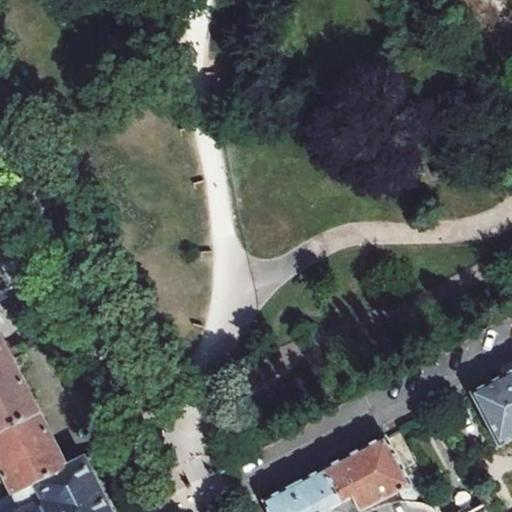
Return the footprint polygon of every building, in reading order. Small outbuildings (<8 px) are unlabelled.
[(0,241),(8,238),(0,221),(0,241)] [(31,307),(41,302),(8,238),(0,241),(0,265),(17,297),(31,307)] [(50,352),(63,345),(54,328),(39,335),(50,352)] [(68,470),(67,468),(17,370),(21,367),(24,364),(23,358),(27,356),(21,344),(8,351),(0,336),(0,463),(16,495),(68,470)] [(511,375),(475,395),(503,449),(511,443),(511,375)] [(265,502),(270,511),(364,511),(377,506),(403,493),(407,502),(433,489),(403,432),(265,502)] [(111,511),(86,459),(67,468),(68,470),(16,495),(0,503),(0,511),(111,511)]
